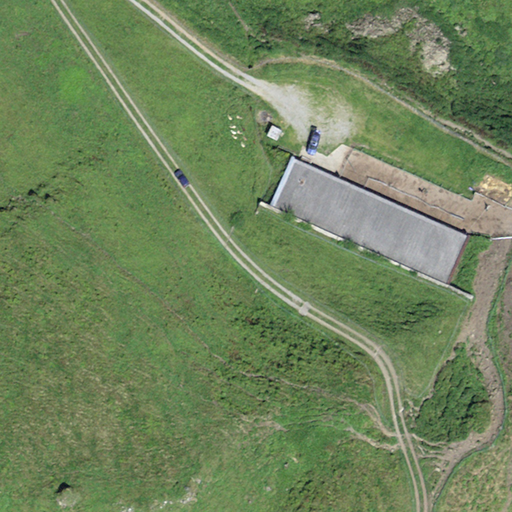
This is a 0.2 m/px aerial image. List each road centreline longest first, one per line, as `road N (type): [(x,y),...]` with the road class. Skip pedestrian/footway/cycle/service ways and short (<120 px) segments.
road 1 (track): [(58,0),(223,239),(295,304),(383,355),(400,391),(428,511)]
road 2 (track): [(136,0),(259,90),(314,116)]
